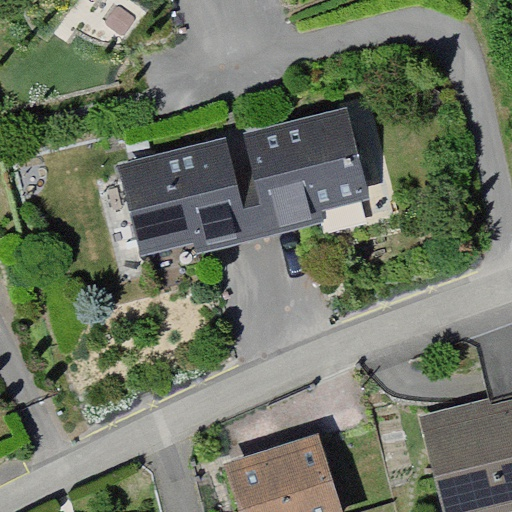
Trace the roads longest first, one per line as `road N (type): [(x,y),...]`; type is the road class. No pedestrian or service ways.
road 1 (residential): [(168,425),(511,302)]
road 2 (residential): [(0,504),(168,425)]
